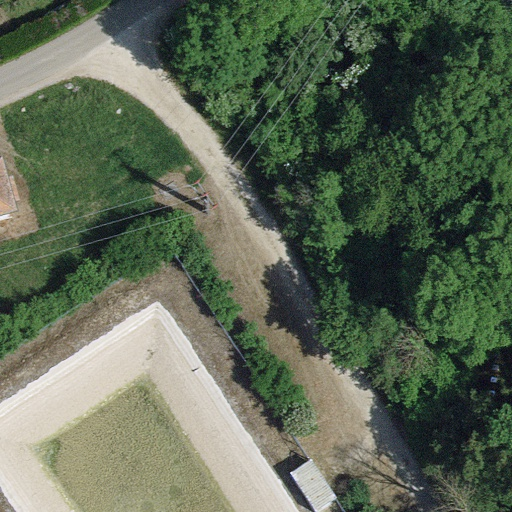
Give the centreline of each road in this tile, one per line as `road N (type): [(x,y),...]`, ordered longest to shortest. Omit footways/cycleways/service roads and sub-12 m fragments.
road 1 (track): [(106,30),(230,178),(443,511)]
road 2 (unclassified): [(151,0),(0,84)]
